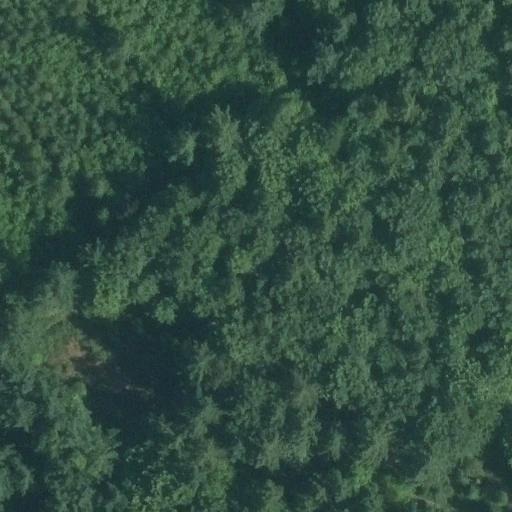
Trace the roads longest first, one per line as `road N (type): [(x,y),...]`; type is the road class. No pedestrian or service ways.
road 1 (track): [(363,0),(335,64),(131,233),(99,278),(81,329)]
road 2 (track): [(453,504),(511,359)]
